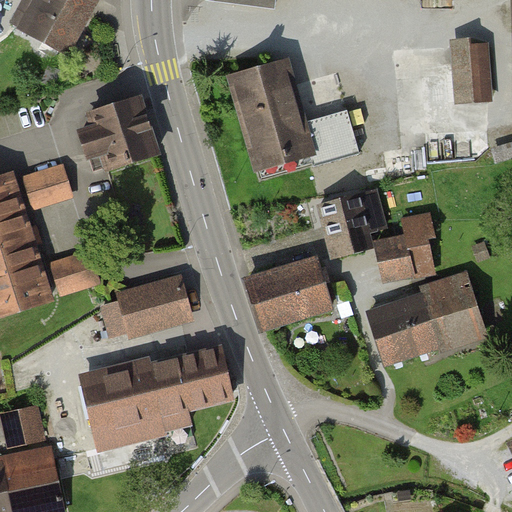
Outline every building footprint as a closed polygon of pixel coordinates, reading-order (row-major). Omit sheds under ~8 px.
[(25,32),(67,54),(95,0),(37,0),(41,2),(25,32)] [(491,42),(456,44),(461,102),(495,99),(491,42)] [(282,82),(277,65),(234,77),(263,177),(314,163),(315,166),(361,153),(349,112),(303,125),(290,80),(282,82)] [(158,149),(142,99),(91,116),(94,127),(79,132),(89,160),(104,155),(107,166),(158,149)] [(27,182),(34,206),(72,193),(65,170),(27,182)] [(0,314),(49,299),(10,176),(0,178),(0,314)] [(375,192),(321,207),(335,258),(374,247),(370,232),(385,228),(375,192)] [(377,246),(384,282),(436,271),(429,236),(435,234),(432,218),(404,223),(408,239),(377,246)] [(54,267),(62,292),(100,280),(92,255),(54,267)] [(319,261),(251,282),(264,327),(333,306),(319,261)] [(368,315),(384,364),(487,330),(468,274),(422,289),(424,297),(368,315)] [(106,307),(114,337),(190,316),(181,283),(123,299),(123,302),(106,307)] [(86,381),(100,444),(191,424),(189,413),(234,403),(223,351),(86,381)] [(43,440),(35,408),(5,415),(13,447),(43,440)] [(0,474),(0,511),(61,511),(54,466),(0,474)]
